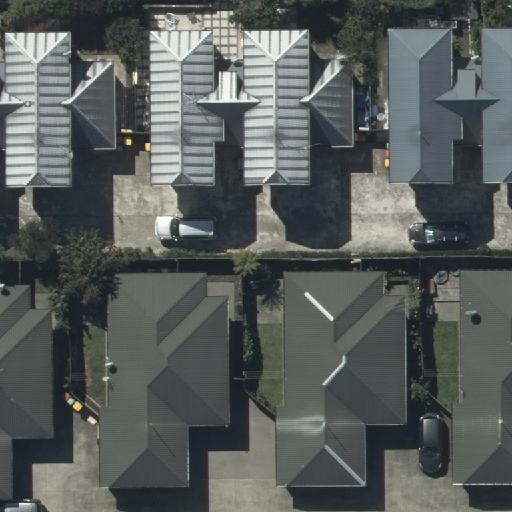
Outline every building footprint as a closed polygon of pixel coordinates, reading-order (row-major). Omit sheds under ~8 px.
[(452,39),(387,40),(389,194),(455,193),(455,147),(482,146),(482,193),(511,192),(511,37),(482,38),(482,63),(453,64),(452,39)] [(214,40),(151,40),(151,194),(216,194),(216,149),(244,149),(244,195),(312,195),(312,150),(351,150),(351,65),(314,65),(314,39),(245,39),(245,67),(214,67),(214,40)] [(0,153),(7,153),(8,195),(75,194),(75,153),(115,152),(114,67),(73,68),(73,42),(6,42),(6,70),(0,70),(0,153)] [(462,407),(452,407),(453,488),(511,486),(511,272),(459,274),(462,407)] [(382,276),(284,277),(285,408),(275,408),(276,489),(364,488),(364,429),(406,428),(404,296),(383,296),(382,276)] [(209,278),(111,278),(111,409),(99,409),(99,491),(187,491),(187,430),(228,430),(228,300),(209,300),(209,278)] [(31,287),(0,287),(0,503),(10,503),(10,444),(51,444),(51,312),(31,312),(31,287)]
